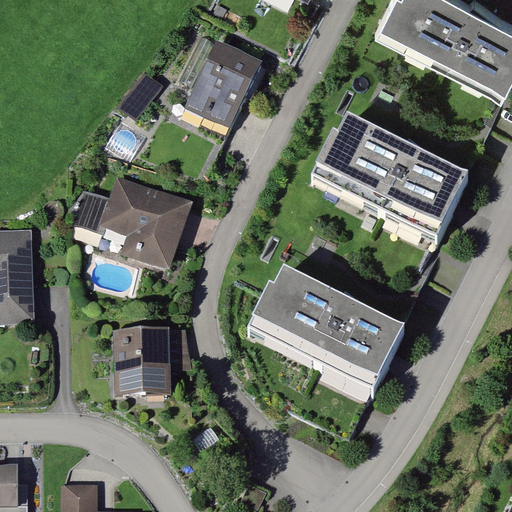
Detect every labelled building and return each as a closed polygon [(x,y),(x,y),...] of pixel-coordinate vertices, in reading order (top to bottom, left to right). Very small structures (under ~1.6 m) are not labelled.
[(503,96),(511,78),(511,27),(458,0),(399,0),(382,34),(503,96)] [(259,70),(199,41),(169,105),(228,133),(259,70)] [(441,248),(471,185),(344,124),(314,187),(441,248)] [(167,276),(191,209),(118,183),(110,206),(88,198),(72,242),(167,276)] [(0,332),(37,330),(32,234),(0,235),(0,332)] [(378,398),(408,335),(279,275),(249,337),(378,398)] [(168,335),(109,335),(110,403),(169,403),(168,335)] [(20,511),(21,470),(0,470),(0,511),(20,511)] [(66,487),(65,511),(99,511),(100,487),(66,487)]
